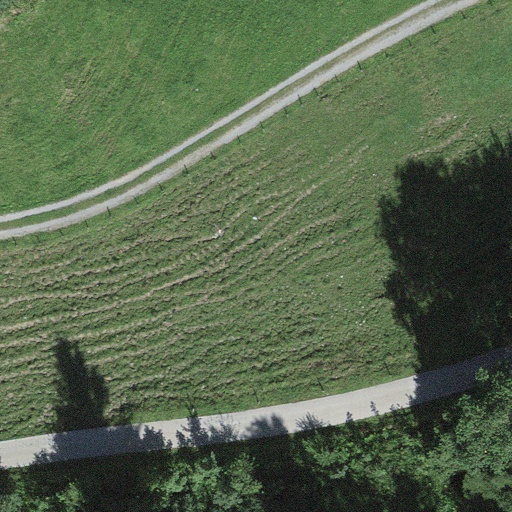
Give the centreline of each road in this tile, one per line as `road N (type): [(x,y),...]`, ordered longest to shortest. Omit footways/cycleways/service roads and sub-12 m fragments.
road 1 (unclassified): [(0,455),(511,350)]
road 2 (track): [(0,222),(81,210),(458,0)]
